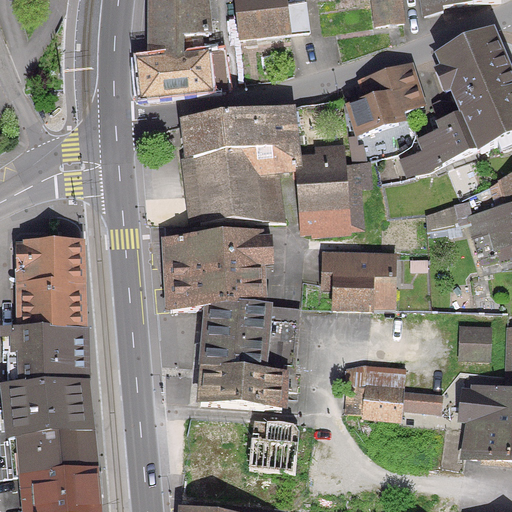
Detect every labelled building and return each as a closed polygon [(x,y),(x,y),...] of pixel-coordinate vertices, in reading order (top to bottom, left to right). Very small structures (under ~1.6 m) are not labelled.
[(148,0),(147,62),(138,63),(143,103),(227,92),(224,54),(192,56),(191,37),(212,37),(208,0),(148,0)] [(235,0),(240,39),(310,32),(307,6),(288,8),(287,0),(373,0),(376,24),(398,22),(395,0),(235,0)] [(444,4),(503,1),(503,0),(421,0),(422,14),(444,10),(444,4)] [(511,41),(504,23),(442,51),(449,67),(445,69),(455,91),(458,89),(468,111),(443,122),(446,130),(422,141),(427,152),(404,162),(412,180),(511,135),(511,41)] [(364,96),(350,100),(359,132),(413,117),(410,108),(429,103),(416,61),(358,78),(364,96)] [(293,113),(190,122),(195,178),(199,226),(267,224),(261,171),(297,168),(293,113)] [(297,168),(303,237),(362,232),(358,190),(368,189),(367,172),(347,173),(345,148),(317,151),(318,166),(297,168)] [(511,177),(492,188),(497,206),(466,215),(479,264),(499,257),(501,265),(511,261),(511,177)] [(86,237),(18,238),(19,323),(88,322),(86,237)] [(262,237),(168,241),(171,304),(263,300),(261,275),(272,274),(271,242),(262,242),(262,237)] [(399,259),(316,257),(315,284),(325,284),(324,317),(398,318),(399,259)] [(208,305),(203,361),(269,365),(277,301),(208,305)] [(88,322),(19,323),(4,324),(3,352),(10,353),(10,380),(94,373),(88,322)] [(490,334),(454,333),(453,365),(489,366),(490,334)] [(499,395),(457,393),(454,465),(511,468),(511,333),(502,333),(499,395)] [(293,366),(269,365),(203,361),(201,401),(290,406),(293,366)] [(94,373),(10,380),(5,380),(9,436),(98,429),(94,373)] [(402,397),(359,395),(357,428),(400,430),(402,397)] [(12,474),(22,474),(101,467),(98,429),(9,436),(12,474)] [(104,511),(101,467),(22,474),(24,511),(104,511)]
